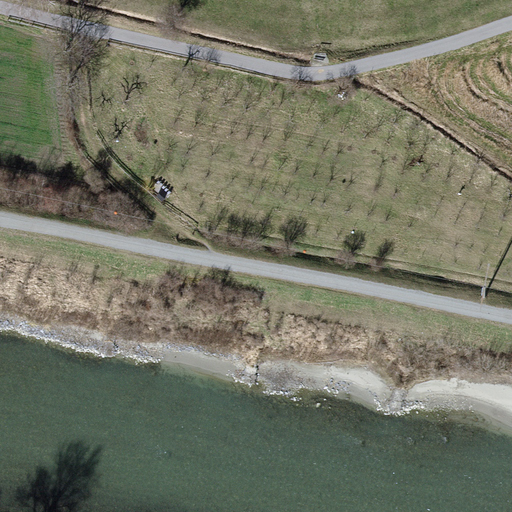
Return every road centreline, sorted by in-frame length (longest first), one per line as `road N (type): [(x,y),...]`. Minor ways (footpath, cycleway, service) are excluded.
road 1 (track): [(511,24),(422,56),(266,71),(0,10)]
road 2 (unclassified): [(511,322),(0,222)]
